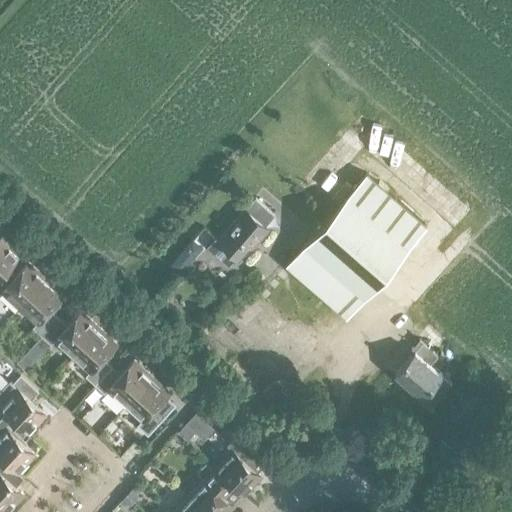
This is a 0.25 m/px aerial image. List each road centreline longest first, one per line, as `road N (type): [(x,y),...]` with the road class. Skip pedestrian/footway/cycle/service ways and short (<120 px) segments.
road 1 (residential): [(36,511),(70,423),(125,473)]
road 2 (tertiary): [(404,511),(348,487),(319,492),(290,511)]
